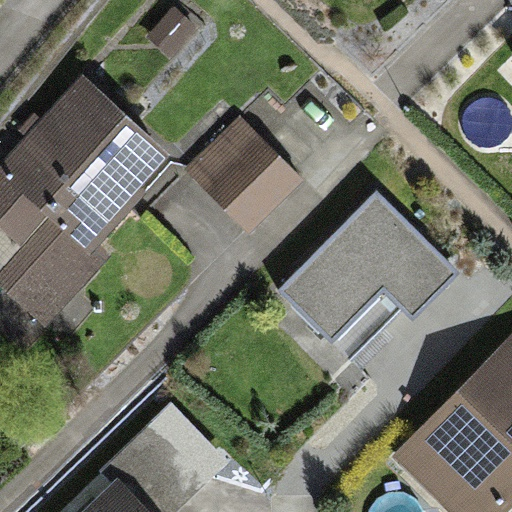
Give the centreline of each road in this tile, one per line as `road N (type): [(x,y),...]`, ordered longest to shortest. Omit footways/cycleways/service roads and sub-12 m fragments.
road 1 (residential): [(0,507),(313,202)]
road 2 (residential): [(483,0),(385,97)]
